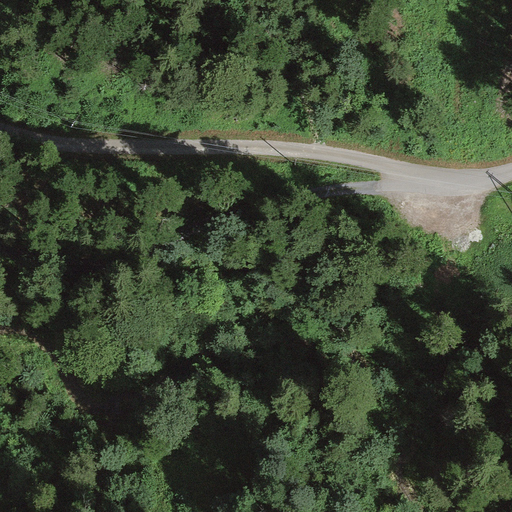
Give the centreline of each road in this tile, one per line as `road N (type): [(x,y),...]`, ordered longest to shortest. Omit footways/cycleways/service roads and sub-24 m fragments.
road 1 (unclassified): [(511,170),(455,178),(337,153),(103,145),(0,130)]
road 2 (track): [(0,245),(60,262),(105,264),(310,193),(455,178)]
